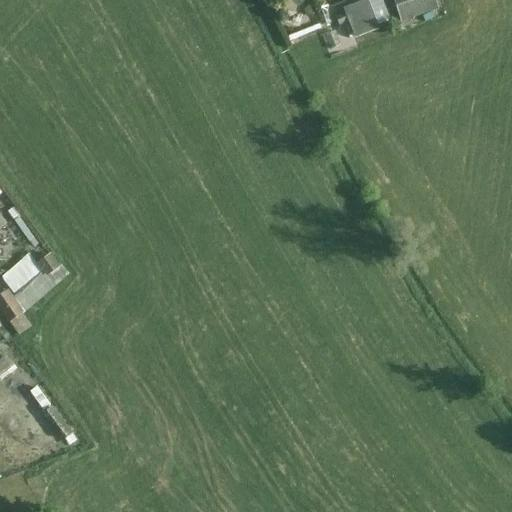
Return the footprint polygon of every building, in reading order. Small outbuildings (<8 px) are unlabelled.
[(434,0),(393,0),(401,21),(437,8),(434,0)] [(345,15),(337,19),(339,25),(347,21),(354,37),(378,28),(367,1),(343,10),(345,15)] [(1,273),(24,309),(71,278),(54,252),(36,263),(31,254),(1,273)] [(0,295),(0,310),(4,323),(23,317),(14,291),(0,295)] [(57,405),(47,411),(66,439),(76,432),(57,405)]
